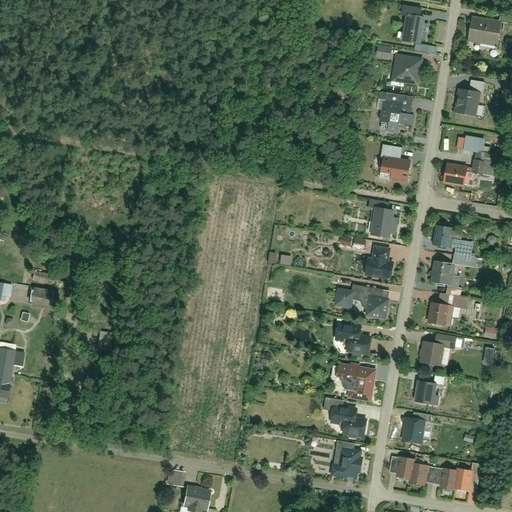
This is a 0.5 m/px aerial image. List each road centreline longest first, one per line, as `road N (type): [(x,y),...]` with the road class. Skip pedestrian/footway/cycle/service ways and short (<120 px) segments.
road 1 (residential): [(372,495),(0,430)]
road 2 (residential): [(425,201),(372,495)]
road 3 (residential): [(457,0),(425,201)]
